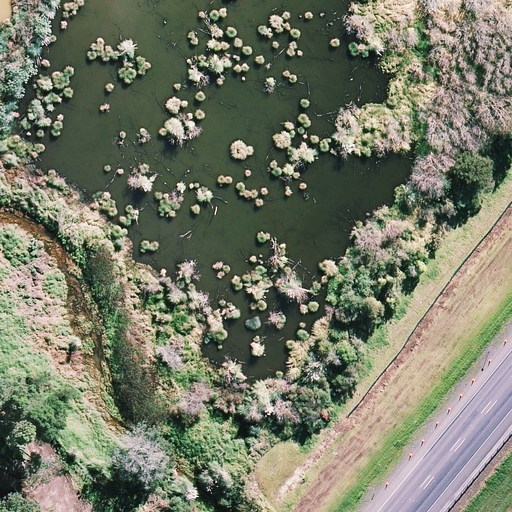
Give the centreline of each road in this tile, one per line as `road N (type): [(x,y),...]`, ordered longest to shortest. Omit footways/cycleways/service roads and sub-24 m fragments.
road 1 (trunk): [(179,511),(511,121)]
road 2 (trunk): [(343,511),(511,342)]
road 3 (trunk): [(399,511),(511,371)]
road 4 (trunk): [(511,419),(434,511)]
